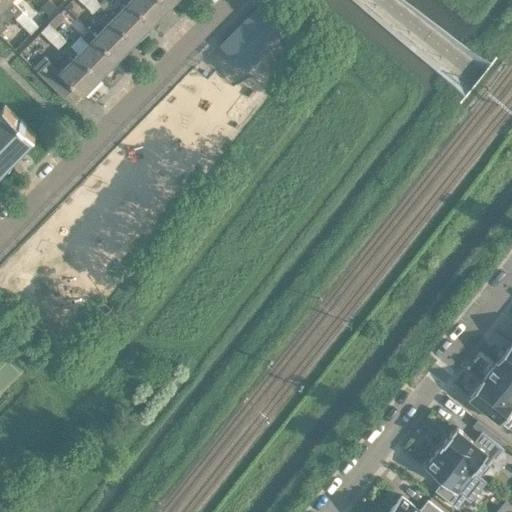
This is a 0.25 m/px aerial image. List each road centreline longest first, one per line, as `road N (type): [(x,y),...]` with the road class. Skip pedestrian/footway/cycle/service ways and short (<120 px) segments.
road 1 (residential): [(0,234),(228,0)]
road 2 (residential): [(511,287),(334,511)]
